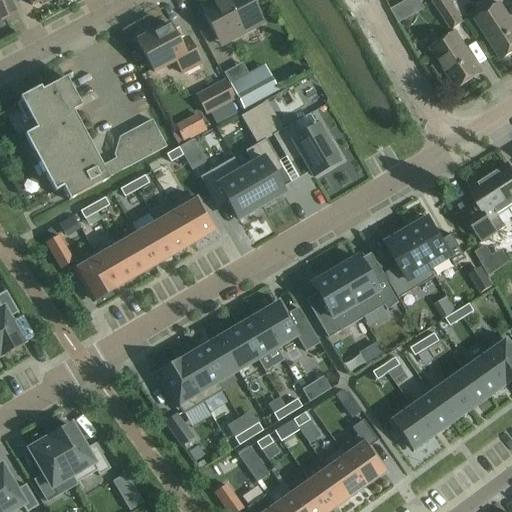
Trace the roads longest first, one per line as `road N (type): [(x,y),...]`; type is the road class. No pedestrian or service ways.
road 1 (residential): [(0,417),(430,161),(449,140)]
road 2 (residential): [(449,140),(360,0)]
road 3 (residential): [(126,0),(0,67)]
